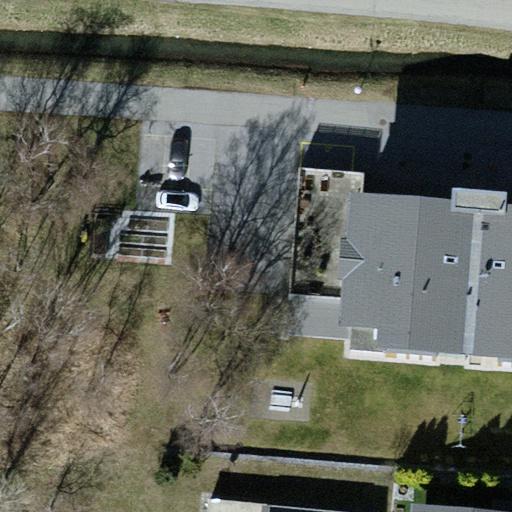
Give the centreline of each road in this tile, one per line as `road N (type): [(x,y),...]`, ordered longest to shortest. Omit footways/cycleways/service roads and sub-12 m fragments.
road 1 (residential): [(0,93),(393,110),(511,123)]
road 2 (residential): [(341,0),(511,15)]
